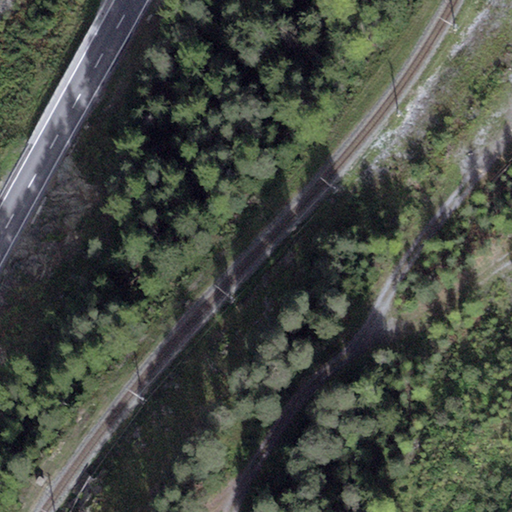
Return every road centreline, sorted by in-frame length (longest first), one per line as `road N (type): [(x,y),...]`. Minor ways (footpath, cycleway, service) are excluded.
road 1 (track): [(511,114),(300,388),(239,511)]
road 2 (primary): [(132,0),(0,237)]
